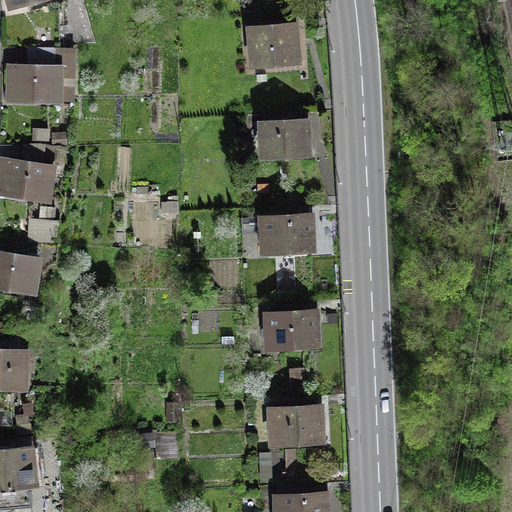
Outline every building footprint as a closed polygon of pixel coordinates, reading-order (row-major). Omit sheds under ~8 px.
[(251,20),(253,63),(304,60),(303,39),(302,18),(251,20)] [(16,88),(16,100),(72,101),(73,49),(53,48),(27,47),(26,66),(17,66),(17,65),(9,65),(8,88),(12,88),(16,88)] [(264,133),(264,153),(315,153),(315,133),(315,113),(263,114),(264,133)] [(33,131),(32,144),(49,146),(50,133),(33,131)] [(251,154),(264,153),(264,133),(251,134),(251,154)] [(67,135),(52,134),(51,145),(67,146),(67,135)] [(35,146),(32,163),(51,166),(54,148),(35,146)] [(0,174),(0,193),(4,194),(46,200),(51,166),(32,163),(11,160),(2,158),(0,174)] [(263,209),(263,249),(319,249),(319,229),(319,209),(263,209)] [(29,221),(28,242),(54,244),(56,225),(29,221)] [(0,287),(31,292),(37,258),(0,252),(0,287)] [(322,305),(267,307),(268,346),(323,344),(322,324),(322,305)] [(0,387),(24,389),(26,334),(0,333),(0,387)] [(182,401),(168,401),(168,421),(183,420),(182,401)] [(272,402),(272,442),(328,441),(328,420),(328,401),(272,402)] [(157,431),(135,432),(136,447),(157,446),(157,431)] [(29,447),(0,449),(0,511),(9,511),(9,508),(32,506),(30,491),(28,491),(28,486),(30,486),(28,467),(31,466),(29,447)] [(296,448),(287,449),(287,469),(297,469),(296,448)] [(272,450),(261,450),(262,479),(273,479),(272,450)] [(332,489),(277,490),(277,511),(332,511),(333,509),(332,489)]
